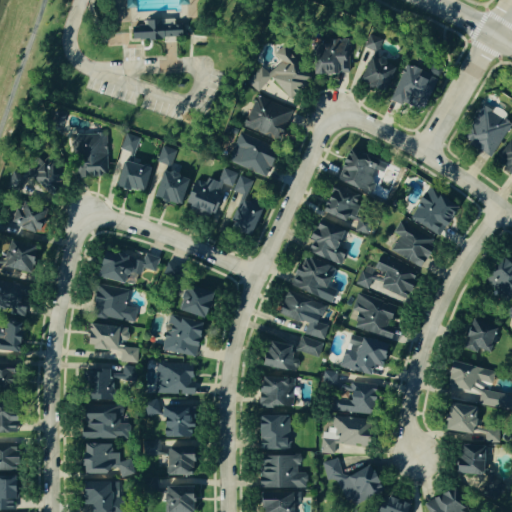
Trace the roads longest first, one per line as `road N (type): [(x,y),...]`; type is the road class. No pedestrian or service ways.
road 1 (residential): [(223,511),(233,342),(255,275),(333,113)]
road 2 (residential): [(87,215),(54,332),(50,511)]
road 3 (residential): [(410,460),(404,411),(423,337),(495,205)]
road 4 (residential): [(333,113),(423,152),(511,220)]
road 5 (residential): [(255,275),(87,215)]
road 6 (residential): [(423,152),(494,29)]
